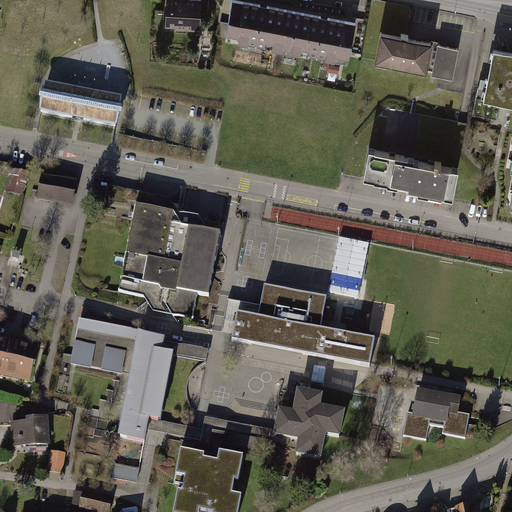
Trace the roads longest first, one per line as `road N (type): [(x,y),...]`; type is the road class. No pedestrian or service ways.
road 1 (residential): [(0,137),(511,237)]
road 2 (residential): [(330,511),(472,474),(511,454)]
